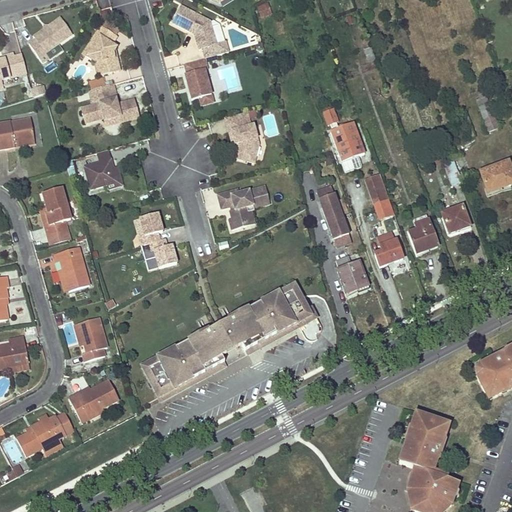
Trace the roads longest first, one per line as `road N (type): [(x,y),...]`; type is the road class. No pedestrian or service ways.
road 1 (tertiary): [(77,511),(511,284)]
road 2 (residential): [(204,257),(135,0)]
road 3 (residential): [(0,417),(51,383),(56,357),(12,209),(0,196)]
